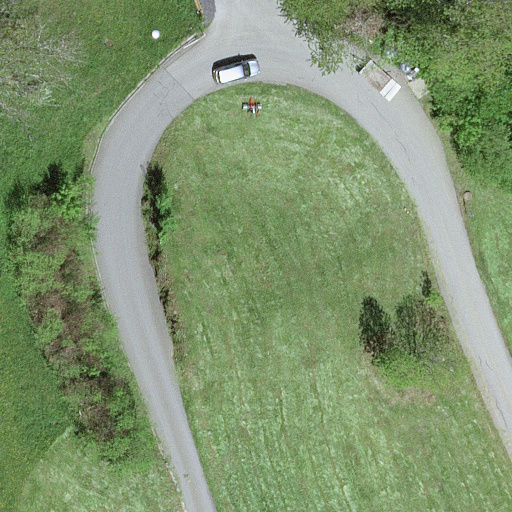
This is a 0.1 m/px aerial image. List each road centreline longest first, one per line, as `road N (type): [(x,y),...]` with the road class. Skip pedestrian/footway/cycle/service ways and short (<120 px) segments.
road 1 (unclassified): [(246,41),(148,114),(119,185),(116,254),(197,511)]
road 2 (unclassified): [(511,411),(475,332),(415,133),(359,79),(246,41)]
